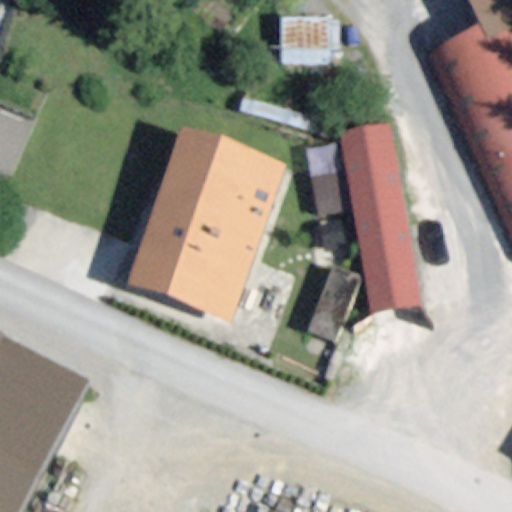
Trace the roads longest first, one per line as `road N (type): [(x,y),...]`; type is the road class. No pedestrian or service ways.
road 1 (residential): [(348,0),(454,147),(505,306),(449,496)]
road 2 (residential): [(449,496),(0,292)]
